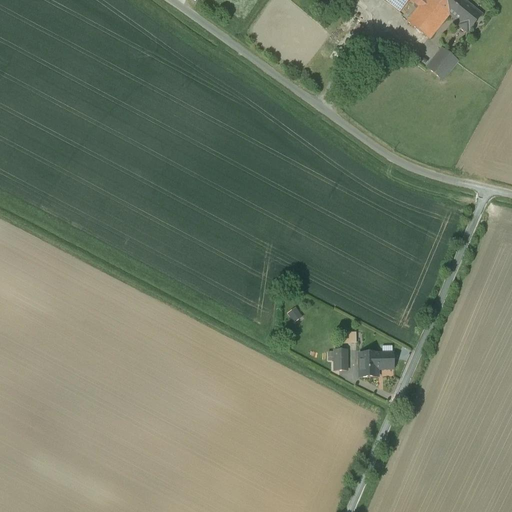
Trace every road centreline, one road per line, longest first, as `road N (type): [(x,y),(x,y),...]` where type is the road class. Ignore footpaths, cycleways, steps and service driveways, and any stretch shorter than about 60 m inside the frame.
road 1 (unclassified): [(483,191),(370,143),(171,0)]
road 2 (unclassified): [(350,511),(483,191)]
